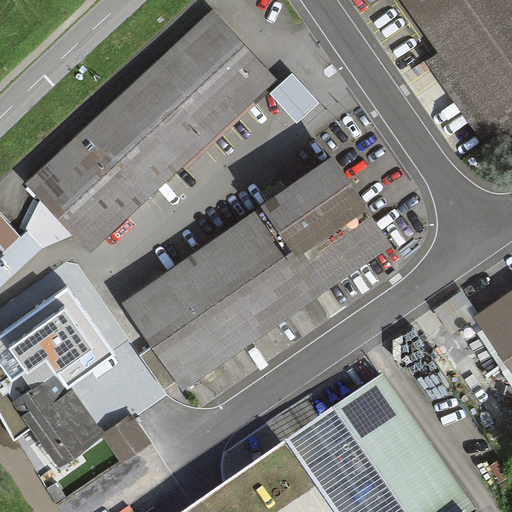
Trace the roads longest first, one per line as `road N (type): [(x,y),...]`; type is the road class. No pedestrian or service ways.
road 1 (residential): [(184,446),(486,243)]
road 2 (residential): [(486,243),(321,0)]
road 3 (secondary): [(0,115),(125,0)]
